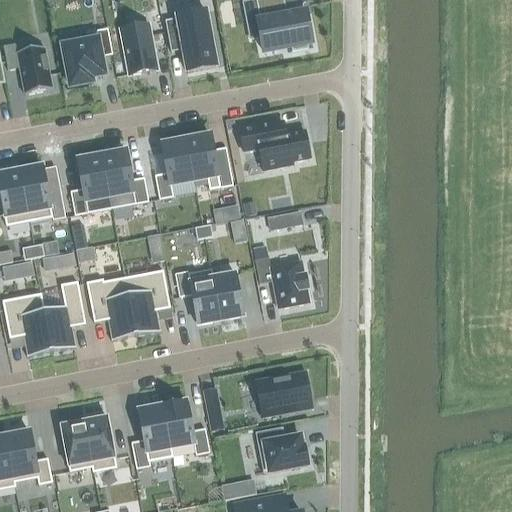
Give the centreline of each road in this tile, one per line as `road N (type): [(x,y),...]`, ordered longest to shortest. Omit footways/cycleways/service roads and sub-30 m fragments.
road 1 (residential): [(351,77),(0,144)]
road 2 (residential): [(0,396),(346,331)]
road 3 (residential): [(346,331),(351,77)]
road 4 (residential): [(347,511),(346,331)]
